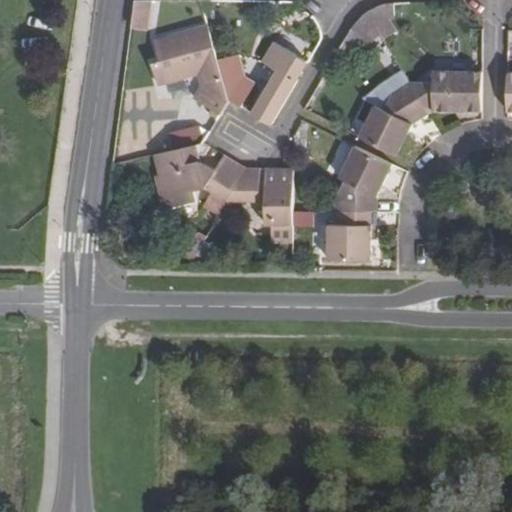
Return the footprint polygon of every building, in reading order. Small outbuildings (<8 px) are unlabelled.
[(138,0),(135,29),(154,31),(157,2),(142,0),(138,0)] [(357,23),(344,44),(341,50),(353,57),(369,30),(357,23)] [(195,102),(220,117),(229,101),(219,63),(210,26),(155,42),(160,62),(153,65),(158,87),(199,76),(202,89),(195,102)] [(254,115),(273,127),(299,81),(297,79),(307,61),(278,43),(266,62),(280,71),(254,115)] [(229,101),(243,109),(256,85),(246,79),(239,58),(219,63),(229,101)] [(412,85),(430,114),(435,112),(482,112),(483,73),(434,73),(433,85),(412,85)] [(361,139),(398,157),(414,126),(430,114),(412,85),(393,96),(386,112),(377,107),(361,139)] [(151,157),(157,179),(153,180),(160,210),(195,203),(193,193),(204,190),(227,204),(247,168),(225,156),(216,172),(198,161),(200,158),(208,156),(212,148),(204,144),(151,157)] [(337,200),(337,213),(378,214),(378,199),(394,166),(357,147),(341,180),(346,182),(337,200)] [(247,168),(227,204),(267,206),(267,225),(294,226),(294,212),(295,170),(268,170),(268,185),(262,185),(262,170),(247,168)] [(329,228),(329,262),(372,262),(372,240),(372,229),(377,228),(378,214),(337,213),(336,228),(329,228)]
